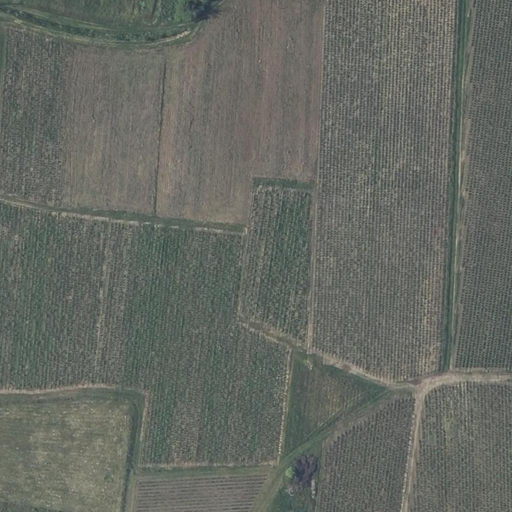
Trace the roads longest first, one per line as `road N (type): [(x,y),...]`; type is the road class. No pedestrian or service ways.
road 1 (track): [(0,197),(243,234),(234,317),(393,388),(511,380)]
road 2 (track): [(459,0),(442,380)]
road 3 (track): [(0,396),(85,389),(142,396),(132,511)]
road 4 (track): [(0,7),(111,32),(167,28),(225,0)]
road 5 (track): [(393,388),(281,468),(251,511)]
road 6 (track): [(135,476),(281,468)]
road 7 (track): [(419,384),(403,511)]
